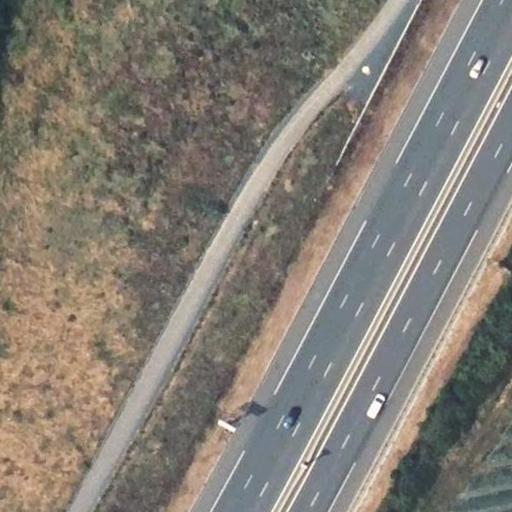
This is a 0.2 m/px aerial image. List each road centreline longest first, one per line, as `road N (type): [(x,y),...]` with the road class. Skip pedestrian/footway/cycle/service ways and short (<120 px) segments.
road 1 (motorway): [(511,6),(242,511)]
road 2 (motorway): [(311,511),(511,134)]
